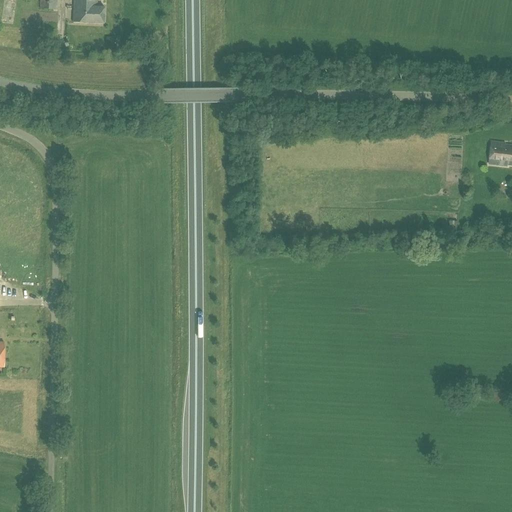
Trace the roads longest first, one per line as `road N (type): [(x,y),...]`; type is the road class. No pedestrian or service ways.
road 1 (trunk): [(193,511),(192,0)]
road 2 (unclassified): [(51,511),(55,172),(29,136),(0,124)]
road 3 (unclassified): [(511,101),(232,97)]
road 4 (unclassified): [(163,97),(71,95),(0,82)]
